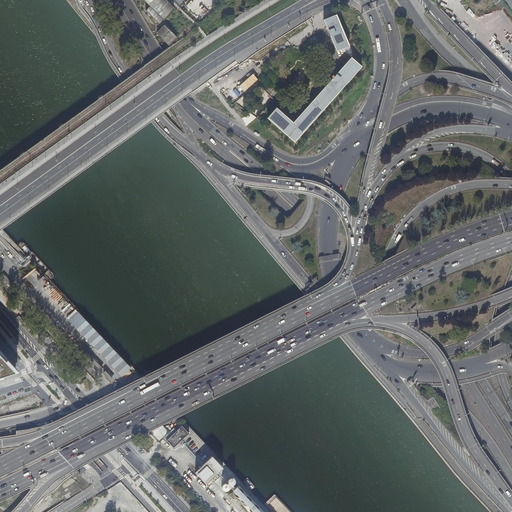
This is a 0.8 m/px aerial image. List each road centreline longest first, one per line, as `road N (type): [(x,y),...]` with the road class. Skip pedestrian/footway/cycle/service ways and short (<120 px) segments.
road 1 (motorway): [(174,105),(428,329),(511,451)]
road 2 (motorway): [(511,428),(436,321),(183,98)]
road 3 (motorway): [(511,184),(467,185),(424,204),(393,243),(384,276),(398,338),(511,476)]
road 4 (primary): [(304,6),(201,68),(0,213)]
road 5 (trunk): [(126,427),(331,322)]
road 6 (motorway): [(382,322),(430,347),(472,447),(511,501)]
road 7 (trunk): [(308,309),(107,409)]
road 8 (trunk): [(511,219),(308,309)]
road 9 (trunk): [(380,0),(395,68),(360,215)]
road 10 (primary): [(88,0),(127,75),(206,161)]
road 11 (trunk): [(331,322),(511,240)]
road 12 (motorway): [(383,360),(510,511)]
road 13 (secondary): [(351,145),(333,185),(327,228),(334,290),(357,331)]
road 14 (trunk): [(206,161),(327,195),(346,216),(354,248)]
road 15 (secondary): [(511,122),(437,108),(351,145)]
road 16 (trunk): [(365,340),(440,352),(511,315)]
road 17 (secondary): [(511,112),(446,53),(404,0)]
road 18 (trunk): [(511,100),(434,77),(370,110)]
road 19 (trunk): [(0,490),(126,427)]
road 20 (primary): [(266,231),(357,331)]
road 21 (trunk): [(22,511),(61,471),(126,427)]
road 22 (primary): [(297,169),(183,98)]
road 23 (trunk): [(382,322),(511,293)]
road 24 (motorway): [(511,180),(461,147),(423,149),(394,163)]
road 25 (trunk): [(511,133),(448,130),(425,137),(394,163)]
road 26 (trunk): [(511,91),(425,0)]
road 27 (primary): [(111,0),(174,105)]
road 28 (trunk): [(107,409),(0,466)]
